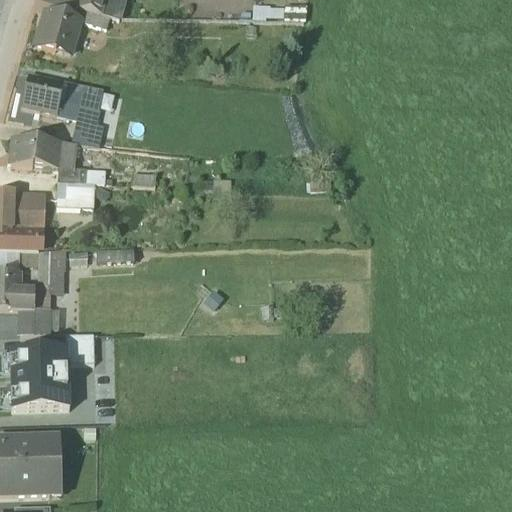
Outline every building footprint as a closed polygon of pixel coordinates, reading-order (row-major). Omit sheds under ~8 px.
[(105,2),(96,0),(81,0),(81,3),(78,14),(87,17),(100,20),(105,2)] [(125,0),(106,0),(106,2),(105,4),(123,8),(125,0)] [(123,8),(105,4),(106,2),(105,2),(100,20),(109,23),(119,25),(123,8)] [(79,26),(45,17),(35,51),(55,57),(56,53),(70,57),(79,26)] [(100,20),(87,17),(84,29),(106,35),(109,23),(100,20)] [(63,89),(28,81),(21,113),(55,121),(59,106),(63,89)] [(102,97),(67,90),(63,107),(80,111),(98,115),(102,97)] [(74,113),(58,111),(55,121),(80,126),(76,151),(97,153),(103,132),(95,129),(98,115),(80,111),(80,114),(74,113)] [(56,149),(13,144),(10,172),(32,174),(32,173),(53,175),(56,149)] [(56,149),(53,175),(58,174),(72,175),(76,151),(56,149)] [(72,175),(58,174),(57,188),(85,189),(85,175),(72,175)] [(103,177),(85,175),(85,189),(102,190),(103,177)] [(132,179),(130,191),(151,193),(153,181),(132,179)] [(57,188),(55,211),(91,213),(94,191),(57,188)] [(104,206),(109,197),(98,192),(93,200),(104,206)] [(13,198),(0,197),(0,257),(37,258),(37,239),(8,239),(12,235),(13,198)] [(12,235),(8,239),(37,239),(39,200),(13,198),(12,235)] [(131,257),(96,259),(97,268),(132,266),(131,257)] [(37,258),(34,298),(61,297),(62,258),(37,258)] [(17,277),(0,277),(0,315),(20,316),(33,317),(34,315),(34,298),(17,297),(17,277)] [(222,304),(212,297),(204,307),(215,314),(222,304)] [(33,317),(20,316),(19,342),(46,341),(47,315),(34,315),(33,317)] [(67,357),(67,371),(94,371),(93,341),(67,341),(67,357)] [(9,358),(10,417),(68,416),(67,371),(67,357),(9,358)] [(48,445),(0,446),(0,501),(50,500),(50,490),(58,490),(57,454),(49,455),(48,445)]
